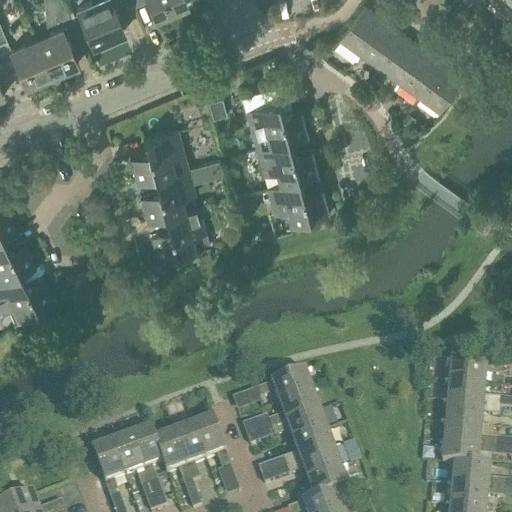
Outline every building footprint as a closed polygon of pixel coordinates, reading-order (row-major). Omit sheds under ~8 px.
[(36,39),(52,76),(79,64),(62,24),(71,19),(62,0),(45,0),(50,33),(36,39)] [(90,0),(91,3),(78,9),(92,45),(124,32),(111,0),(90,0)] [(186,0),(132,0),(133,1),(135,0),(149,0),(158,19),(188,6),(186,0)] [(511,0),(491,0),(511,15),(511,13),(511,0)] [(362,56),(384,24),(376,18),(379,14),(367,6),(341,41),(362,56)] [(382,70),(407,34),(395,26),(392,29),(384,24),(362,56),(382,70)] [(401,84),(424,52),(416,46),(419,43),(407,34),(382,70),(401,84)] [(27,87),(52,76),(36,39),(12,50),(27,87)] [(421,98),(446,63),(435,55),(432,58),(424,52),(401,84),(421,98)] [(446,63),(421,98),(442,112),(464,81),(455,75),(458,71),(446,63)] [(212,119),(226,115),(221,98),(207,102),(212,119)] [(272,146),(294,141),(310,136),(304,111),(286,116),(282,101),(248,110),(256,139),(269,135),(272,146)] [(148,154),(132,158),(139,183),(155,179),(155,178),(177,173),(174,161),(186,157),(179,130),(145,139),(148,154)] [(283,185),(304,179),(321,175),(314,150),(297,154),(294,141),(272,146),(259,150),(266,176),(279,173),(283,185)] [(166,217),(186,211),(183,199),(197,196),(190,169),(189,169),(177,173),(155,178),(155,179),(159,192),(142,197),(149,221),(166,217)] [(304,179),(283,185),(269,189),(276,215),(290,211),(294,223),(331,213),(324,188),(307,193),(304,179)] [(0,237),(3,236),(3,237),(19,229),(8,206),(0,209),(0,237)] [(166,217),(170,231),(153,235),(159,260),(197,250),(194,237),(206,234),(200,208),(186,211),(166,217)] [(9,250),(3,237),(3,236),(0,237),(0,282),(21,273),(36,265),(25,242),(9,250)] [(21,273),(0,282),(0,312),(0,313),(14,307),(19,318),(54,301),(43,278),(27,285),(21,273)] [(451,383),(485,386),(486,374),(503,376),(504,366),(487,365),(453,362),(451,383)] [(279,404),(314,392),(306,372),(272,385),(257,391),(261,400),(275,394),(279,404)] [(451,383),(449,404),(501,408),(501,400),(484,399),(485,386),(451,383)] [(272,429),(321,411),(314,392),(279,404),(283,416),(269,422),(272,429)] [(511,401),(501,400),(501,408),(501,409),(511,409),(511,401)] [(501,409),(501,408),(449,404),(447,424),(482,427),(483,415),(500,416),(501,409)] [(293,443),(328,430),(321,411),(272,429),(275,438),(289,432),(293,443)] [(195,426),(208,461),(219,457),(224,471),(232,468),(227,453),(214,418),(195,426)] [(447,424),(445,444),(497,449),(498,441),(481,439),(482,427),(447,424)] [(196,465),(208,461),(195,426),(175,433),(193,482),(201,479),(196,465)] [(161,451),(156,440),(152,429),(132,436),(150,485),(158,482),(153,468),(164,464),(159,452),(161,451)] [(286,468),(335,450),(328,430),(293,443),(297,454),(283,460),(286,468)] [(185,485),(193,482),(175,433),(156,440),(161,451),(159,452),(164,464),(168,475),(180,470),(185,485)] [(247,438),(250,446),(260,443),(257,435),(247,438)] [(143,488),(150,485),(132,436),(113,443),(126,477),(137,473),(143,488)] [(511,442),(498,441),(497,449),(511,450),(511,442)] [(114,482),(126,477),(113,443),(93,450),(111,499),(120,496),(114,482)] [(496,458),(497,449),(445,444),(444,466),(455,467),(467,468),(467,466),(478,467),(479,456),(496,458)] [(496,458),(511,459),(511,450),(497,449),(496,458)] [(307,482),(342,469),(335,450),(286,468),(289,476),(303,471),(307,482)] [(268,466),(259,469),(261,477),(271,473),(268,466)] [(491,468),(478,467),(467,466),(467,468),(455,467),(454,486),(505,491),(506,482),(490,480),(491,468)] [(327,498),(338,494),(349,489),(342,469),(307,482),(311,493),(297,498),(300,505),(326,495),(327,498)] [(261,477),(264,485),(274,481),(271,473),(261,477)] [(158,482),(150,485),(159,509),(167,506),(158,482)] [(143,488),(151,511),(159,509),(150,485),(143,488)] [(505,499),(505,491),(454,486),(452,506),(487,510),(488,497),(505,499)] [(344,511),(345,511),(338,494),(327,498),(326,495),(300,505),(289,510),(289,511),(344,511)] [(0,511),(59,511),(66,510),(63,502),(41,510),(35,495),(0,507),(0,511)] [(190,501),(193,509),(201,506),(198,498),(190,501)]
